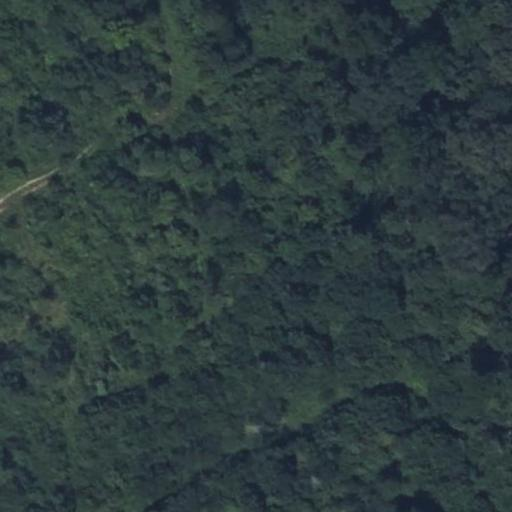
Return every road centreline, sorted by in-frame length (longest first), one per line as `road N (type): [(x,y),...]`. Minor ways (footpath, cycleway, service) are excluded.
road 1 (track): [(496,511),(435,402),(380,384),(141,511)]
road 2 (track): [(0,208),(21,189),(75,165),(113,117),(141,115),(164,98),(169,38),(159,0)]
